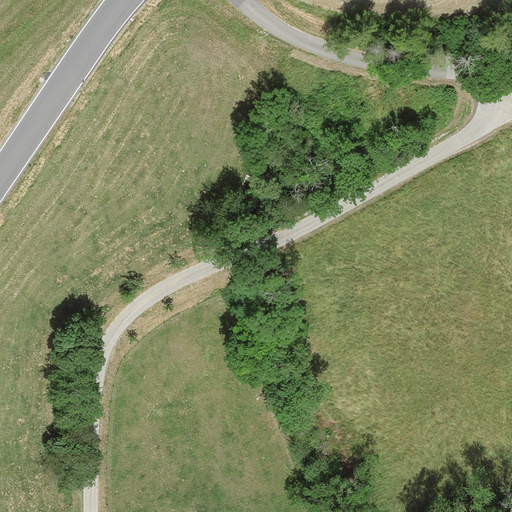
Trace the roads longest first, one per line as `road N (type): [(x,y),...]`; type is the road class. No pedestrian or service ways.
road 1 (track): [(243,0),(270,25),(350,56),(490,77),(511,92)]
road 2 (tertiary): [(122,0),(0,179)]
